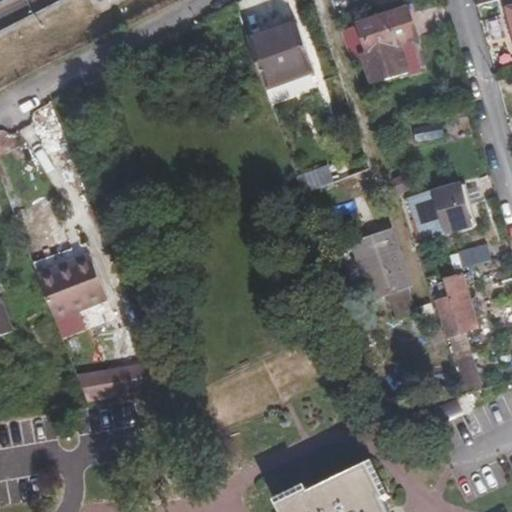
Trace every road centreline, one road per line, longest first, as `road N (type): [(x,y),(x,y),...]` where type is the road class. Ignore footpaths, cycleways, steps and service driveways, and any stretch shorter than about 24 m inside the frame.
road 1 (residential): [(205,0),(0,107)]
road 2 (residential): [(511,202),(462,0)]
